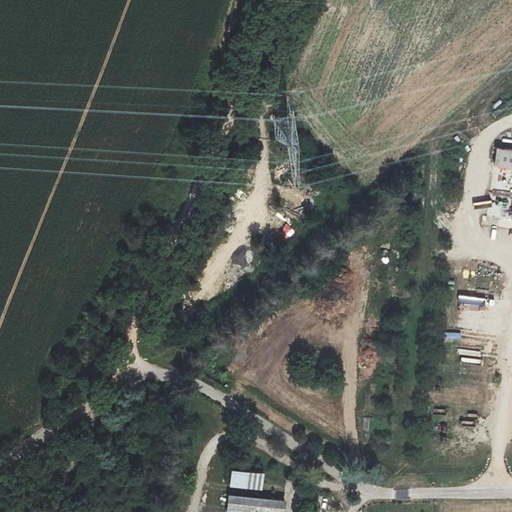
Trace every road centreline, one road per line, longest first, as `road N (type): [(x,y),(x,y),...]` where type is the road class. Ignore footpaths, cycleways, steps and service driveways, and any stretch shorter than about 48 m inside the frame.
road 1 (unclassified): [(511,492),(380,493),(353,484),(182,377),(126,380),(0,467)]
road 2 (track): [(52,511),(95,414),(126,380),(143,298),(279,0)]
road 3 (track): [(357,269),(346,379),(350,441),(252,372),(306,317)]
road 4 (track): [(192,511),(200,469),(212,446),(232,435),(313,480),(353,484)]
